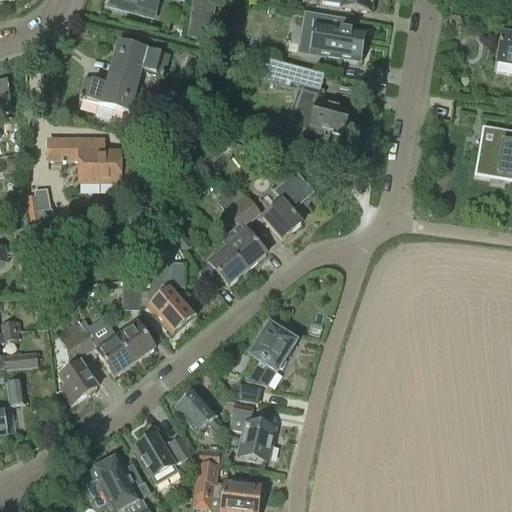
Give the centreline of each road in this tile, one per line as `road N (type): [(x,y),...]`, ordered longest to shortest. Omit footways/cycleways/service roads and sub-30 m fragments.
road 1 (residential): [(0,493),(94,437),(301,263),(361,249)]
road 2 (unclassified): [(293,511),(361,249)]
road 3 (residential): [(387,223),(426,0)]
road 4 (residential): [(511,241),(387,223)]
